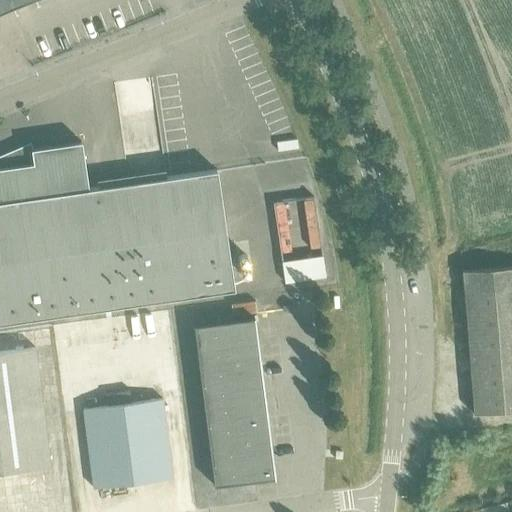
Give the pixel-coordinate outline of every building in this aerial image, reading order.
[(0,0),(0,12),(29,0),(0,0)] [(0,322),(233,289),(216,170),(88,189),(81,141),(31,149),(30,142),(0,154),(0,322)] [(324,260),(324,214),(309,214),(308,203),(290,203),(291,218),(283,218),(284,260),(324,260)] [(331,262),(288,263),(289,286),(332,285),(331,262)] [(511,266),(461,271),(462,272),(473,414),(511,410),(511,266)] [(198,366),(259,358),(253,317),(192,325),(198,366)] [(169,333),(169,379),(177,379),(177,333),(169,333)] [(0,472),(50,466),(35,347),(0,351),(0,472)] [(259,358),(198,366),(203,405),(264,397),(259,358)] [(269,437),(264,397),(203,405),(208,445),(269,437)] [(82,408),(92,488),(172,477),(162,398),(82,408)] [(274,477),(269,437),(208,445),(213,485),(274,477)]
